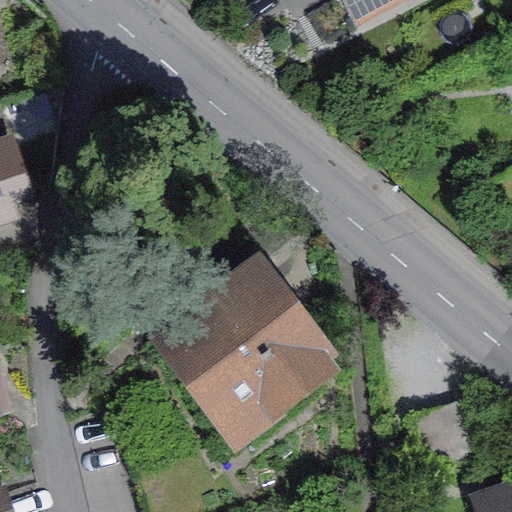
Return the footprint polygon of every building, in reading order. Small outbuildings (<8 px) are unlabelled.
[(431,0),(335,0),(353,37),(431,0)] [(0,20),(0,87),(18,82),(0,20)] [(8,143),(0,145),(0,234),(36,222),(8,143)] [(270,261),(165,330),(249,458),(354,389),(270,261)] [(0,367),(0,430),(16,426),(0,367)] [(511,511),(511,488),(472,500),(475,511),(511,511)]
